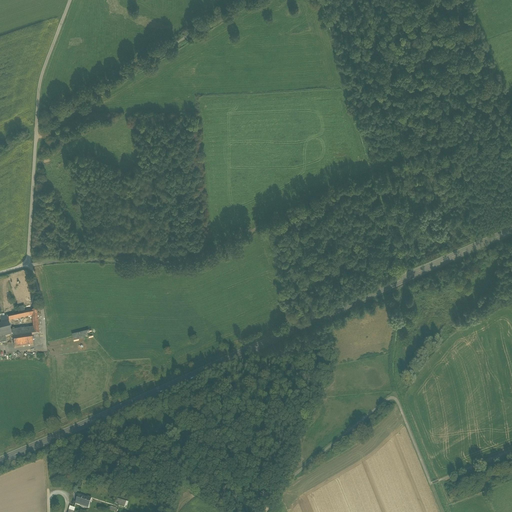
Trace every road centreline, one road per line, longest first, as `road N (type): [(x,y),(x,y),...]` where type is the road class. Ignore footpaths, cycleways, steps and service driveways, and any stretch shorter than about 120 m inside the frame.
road 1 (primary): [(0,460),(511,230)]
road 2 (track): [(367,171),(181,261),(29,263)]
road 3 (unclassified): [(0,272),(29,263),(40,81),(69,0)]
road 4 (track): [(266,511),(294,473),(393,394),(430,483)]
